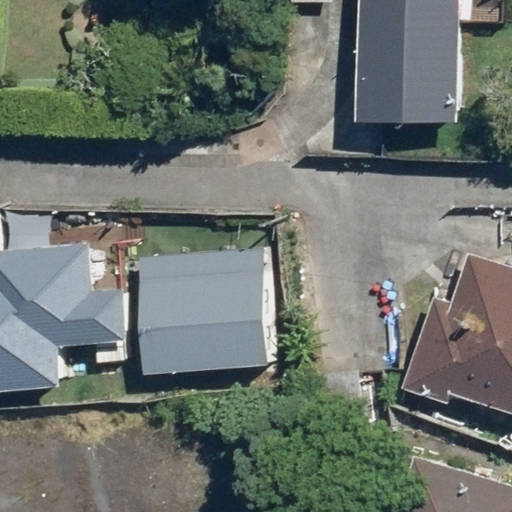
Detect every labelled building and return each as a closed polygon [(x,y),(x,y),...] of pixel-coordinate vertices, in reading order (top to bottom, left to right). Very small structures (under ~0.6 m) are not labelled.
[(371,0),(372,117),(474,116),(473,0),(371,0)] [(123,219),(122,270),(209,271),(209,220),(123,219)] [(442,291),(411,382),(459,398),(463,385),(511,401),(511,256),(479,246),(461,298),(442,291)] [(0,271),(0,387),(76,380),(72,342),(139,335),(134,283),(68,289),(65,265),(0,271)] [(511,511),(511,475),(424,448),(403,511),(511,511)]
